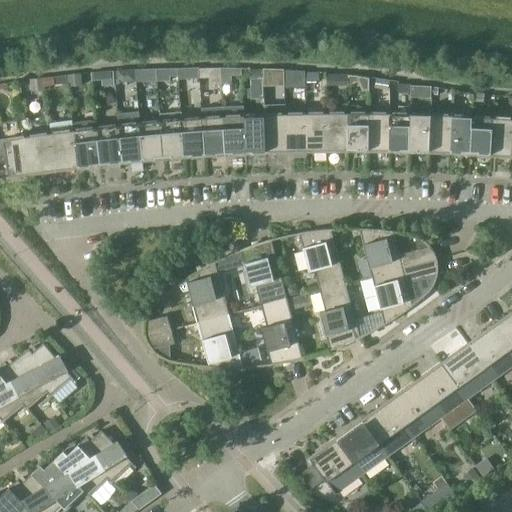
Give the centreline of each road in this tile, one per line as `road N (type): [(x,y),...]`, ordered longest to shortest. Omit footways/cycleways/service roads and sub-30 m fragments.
road 1 (residential): [(168,382),(46,230),(318,207),(511,215)]
road 2 (residential): [(218,480),(511,271)]
road 3 (residential): [(0,469),(120,401)]
